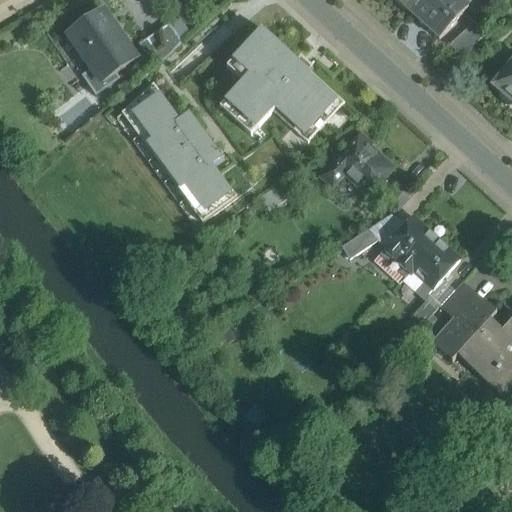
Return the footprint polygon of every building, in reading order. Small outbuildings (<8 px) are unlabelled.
[(401,0),(412,10),(411,10),(412,11),(421,0),(401,0)] [(421,0),(412,11),(409,15),(410,16),(411,15),(424,27),(423,28),(425,29),(425,28),(438,40),(437,40),(439,42),(468,10),(466,8),(465,10),(454,0),(421,0)] [(126,46),(103,13),(68,38),(82,59),(87,56),(96,69),(91,72),(102,87),(116,77),(137,62),(126,46)] [(475,23),(451,46),(463,58),(486,35),(475,23)] [(169,25),(146,41),(162,63),(182,45),(169,25)] [(264,33),(236,63),(278,101),(305,71),(264,33)] [(511,68),(494,89),(511,104),(511,68)] [(102,87),(91,72),(82,79),(96,99),(120,82),(116,77),(102,87)] [(140,83),(109,111),(114,118),(148,93),(140,83)] [(206,169),(149,93),(148,93),(114,118),(146,162),(170,145),(194,178),(206,169)] [(194,178),(193,179),(219,214),(285,165),(259,129),(194,178)] [(303,136),(282,151),(296,171),(317,156),(303,136)] [(360,136),(340,158),(337,155),(317,178),(331,190),(343,177),(367,199),(392,171),(369,150),(371,147),(360,136)] [(194,178),(170,145),(146,162),(197,231),(219,214),(193,179),(194,178)] [(403,187),(387,204),(397,213),(413,196),(403,187)] [(413,221),(383,254),(409,277),(438,244),(413,221)] [(369,232),(341,250),(350,263),(378,245),(369,232)] [(438,244),(409,277),(409,278),(413,274),(433,292),(459,264),(438,244)] [(463,284),(440,310),(455,323),(477,298),(463,284)] [(488,378),(511,350),(511,322),(497,339),(485,329),(497,315),(477,298),(455,323),(433,348),(452,365),(462,354),(488,378)] [(430,299),(413,318),(423,328),(441,308),(430,299)] [(511,350),(488,378),(505,393),(500,399),(501,400),(511,387),(511,350)] [(258,407),(242,420),(251,431),(267,418),(258,407)]
